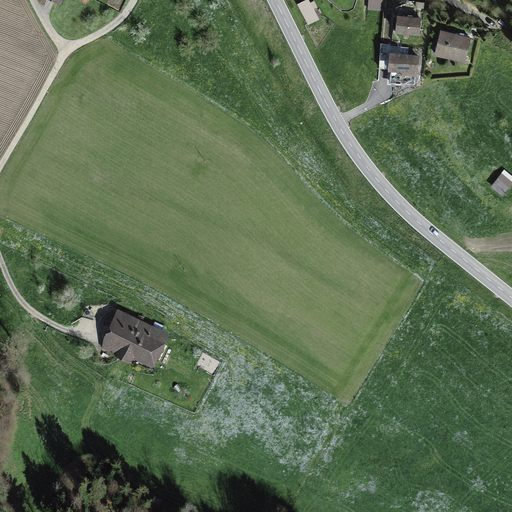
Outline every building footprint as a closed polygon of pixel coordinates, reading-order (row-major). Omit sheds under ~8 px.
[(299,5),(308,22),(317,18),(307,0),(299,5)] [(368,0),(368,9),(376,10),(376,0),(368,0)] [(384,0),(376,0),(376,10),(383,10),(384,0)] [(420,19),(397,16),(396,31),(419,34),(420,19)] [(441,31),(435,54),(464,61),(470,38),(441,31)] [(414,84),(417,55),(393,53),(390,82),(414,84)] [(493,185),(502,192),(511,180),(511,177),(505,171),(493,185)] [(123,347),(119,357),(125,360),(130,350),(150,360),(163,333),(152,328),(150,331),(142,327),(144,324),(120,312),(102,348),(115,354),(119,345),(123,347)] [(82,323),(91,326),(93,320),(83,317),(82,323)]
